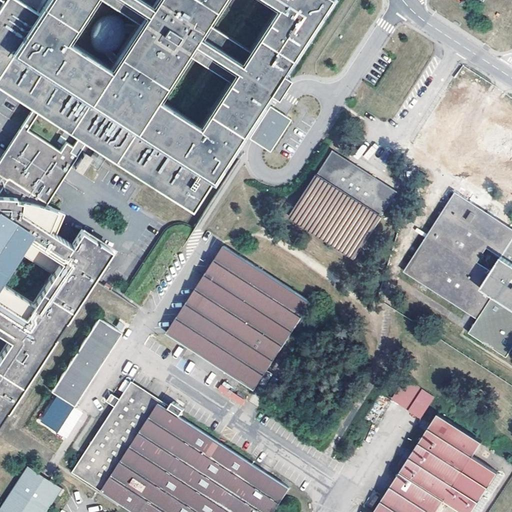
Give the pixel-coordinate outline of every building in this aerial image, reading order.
[(46,0),(37,15),(13,0),(4,0),(0,7),(0,91),(22,105),(29,110),(34,113),(77,140),(83,144),(190,213),(250,120),(258,125),(249,140),(254,144),(265,151),(267,152),(269,148),(287,120),(275,112),(269,109),(265,115),(256,109),(267,92),(274,97),(287,77),(280,72),(326,0),(46,0)] [(448,99),(422,143),(470,172),(480,156),(504,169),(511,155),(511,125),(489,112),(484,121),(448,99)] [(34,113),(29,110),(20,125),(13,136),(3,152),(37,174),(48,172),(61,180),(66,171),(83,144),(77,140),(72,146),(73,146),(63,160),(56,155),(60,150),(25,128),(34,113)] [(66,142),(60,150),(56,155),(63,160),(73,146),(72,146),(66,142)] [(296,204),(290,214),(355,259),(383,217),(379,215),(395,192),(373,177),(336,151),(319,176),(317,175),(296,204)] [(0,428),(96,281),(116,250),(82,227),(70,245),(55,235),(65,213),(45,205),(61,180),(48,172),(37,174),(3,152),(0,156),(0,428)] [(511,227),(451,192),(404,275),(477,317),(467,334),(507,357),(511,348),(511,227)] [(295,327),(311,302),(224,245),(167,333),(196,352),(255,390),(295,327)] [(73,405),(121,332),(97,317),(50,389),(56,393),(39,419),(65,436),(82,410),(73,405)] [(406,378),(392,399),(422,418),(429,406),(435,397),(406,378)] [(121,399),(116,407),(111,414),(87,450),(85,454),(73,472),(100,489),(134,511),(274,511),(290,489),(179,416),(180,414),(181,415),(185,409),(174,401),(170,407),(171,408),(170,410),(130,384),(121,399)] [(116,407),(121,399),(113,394),(108,401),(116,407)] [(436,511),(445,499),(465,511),(471,511),(497,472),(473,456),(482,442),(438,414),(427,432),(413,452),(407,461),(396,454),(388,466),(389,468),(399,474),(395,481),(389,489),(385,496),(374,511),(436,511)] [(47,511),(63,488),(42,474),(29,466),(0,509),(0,511),(47,511)]
